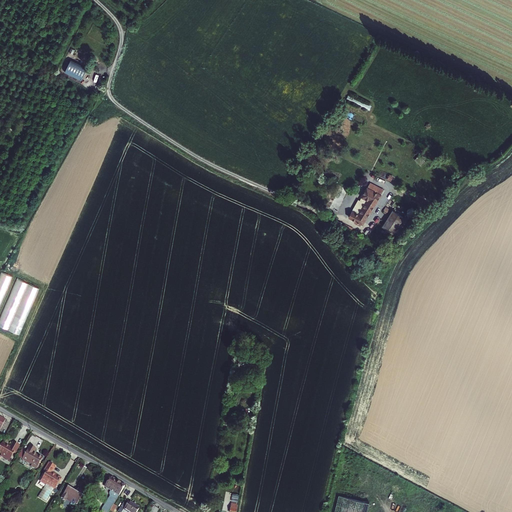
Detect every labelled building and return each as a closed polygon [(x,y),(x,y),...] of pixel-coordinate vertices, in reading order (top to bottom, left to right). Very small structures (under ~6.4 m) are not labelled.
[(71,62),(65,74),(81,82),(87,70),(71,62)] [(369,188),(382,196),(385,191),(373,183),(369,188)] [(382,196),(369,188),(364,196),(370,200),(359,215),(353,210),(349,216),(355,221),(354,222),(360,226),(361,223),(363,224),(382,196)] [(393,233),(404,218),(393,211),(383,226),(393,233)] [(0,302),(2,303),(12,276),(3,272),(0,278),(0,284),(2,285),(0,290),(0,302)] [(22,334),(38,286),(17,279),(2,324),(9,326),(12,318),(16,319),(15,325),(12,324),(10,330),(22,334)] [(21,447),(14,444),(12,448),(8,446),(7,447),(2,444),(0,448),(0,454),(3,456),(2,457),(11,462),(15,454),(16,455),(21,447)] [(30,449),(22,462),(32,468),(31,469),(36,472),(43,462),(34,457),(37,452),(30,449)] [(57,470),(50,467),(45,476),(47,477),(42,486),(46,489),(38,502),(47,507),(62,482),(57,479),(56,480),(52,478),(57,470)] [(126,489),(112,481),(110,485),(108,485),(107,488),(108,488),(107,490),(112,493),(110,495),(111,497),(118,502),(126,489)] [(87,493),(81,489),(76,496),(75,496),(75,494),(74,493),(72,494),(68,491),(62,502),(66,504),(67,503),(72,506),(71,508),(74,510),(76,507),(77,508),(87,493)] [(233,511),(236,511),(238,503),(231,502),(230,510),(234,511),(233,511)] [(371,511),(372,508),(342,502),(339,511),(371,511)] [(130,504),(130,505),(126,503),(120,511),(140,511),(141,511),(130,504)]
